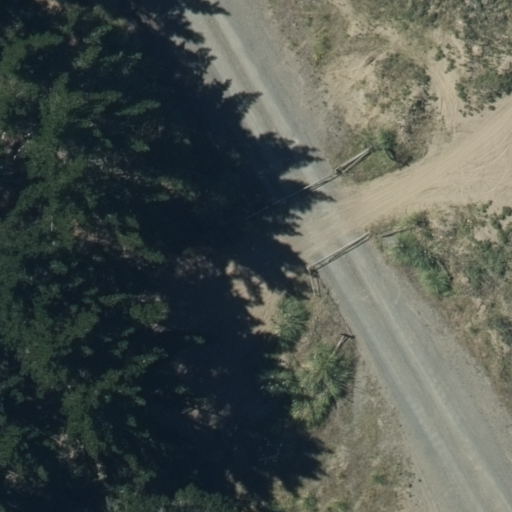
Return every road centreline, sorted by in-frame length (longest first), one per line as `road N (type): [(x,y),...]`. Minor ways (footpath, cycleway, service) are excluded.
road 1 (unclassified): [(106,0),(371,511)]
road 2 (track): [(348,467),(206,511)]
